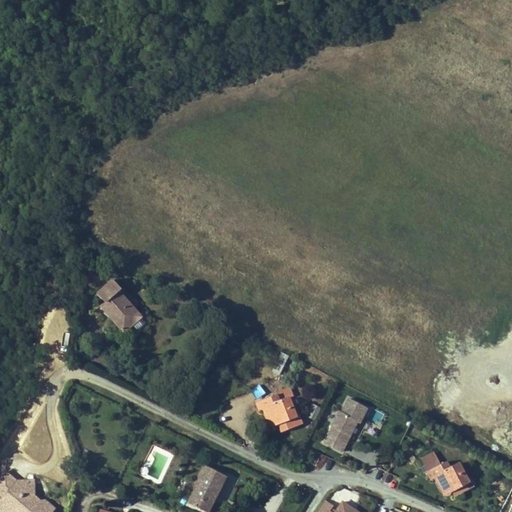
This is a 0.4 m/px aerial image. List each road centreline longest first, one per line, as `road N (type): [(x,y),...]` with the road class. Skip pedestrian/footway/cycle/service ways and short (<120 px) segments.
road 1 (residential): [(335,475),(293,474),(68,364)]
road 2 (unknown): [(76,369),(49,416),(61,446),(56,467),(14,457)]
